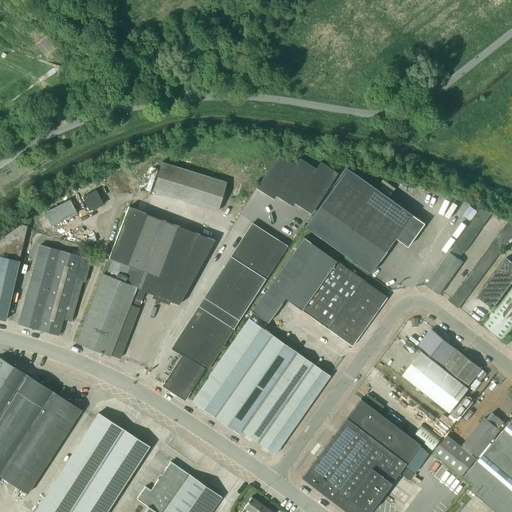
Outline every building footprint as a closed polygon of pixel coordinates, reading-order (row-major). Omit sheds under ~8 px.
[(278,154),(257,187),(274,198),(276,195),(293,206),(295,202),(311,213),(338,173),(320,161),(316,168),(299,158),(295,164),(278,154)] [(218,211),(226,182),(162,161),(152,191),(218,211)] [(347,168),(305,226),(370,273),(395,238),(407,247),(424,223),(412,215),(347,168)] [(102,204),(95,189),(81,196),(88,210),(102,204)] [(59,222),(77,213),(70,199),(45,212),(53,229),(60,225),(59,222)] [(103,274),(76,342),(110,355),(111,355),(120,358),(139,307),(130,304),(137,287),(180,303),(215,240),(128,206),(108,258),(112,260),(106,275),(103,274)] [(490,218),(493,214),(481,208),(479,211),(490,218)] [(490,218),(479,211),(476,215),(486,223),(490,218)] [(486,223),(476,215),(472,220),(483,228),(486,223)] [(483,228),(472,220),(469,225),(479,233),(483,228)] [(184,354),(164,385),(184,398),(204,367),(207,369),(288,245),(253,223),(172,347),(184,354)] [(0,238),(0,318),(6,320),(28,225),(21,224),(3,236),(0,238)] [(479,233),(469,225),(465,230),(476,238),(479,233)] [(502,230),(511,237),(511,236),(511,231),(505,226),(502,230)] [(476,238),(465,230),(462,235),(472,242),(476,238)] [(498,235),(508,242),(511,237),(502,230),(498,235)] [(94,235),(83,239),(86,245),(96,241),(94,235)] [(472,242),(462,235),(458,239),(469,247),(472,242)] [(495,239),(505,246),(508,242),(498,235),(495,239)] [(337,260),(304,237),(251,311),(268,323),(286,298),(300,309),(337,260)] [(469,247),(458,239),(455,244),(465,252),(469,247)] [(492,243),(501,251),(505,246),(495,239),(492,243)] [(488,248),(498,255),(501,251),(492,243),(488,248)] [(426,284),(427,284),(440,293),(463,261),(460,259),(465,252),(455,244),(426,284)] [(40,246),(18,324),(52,333),(58,335),(63,318),(71,320),(82,282),(84,282),(91,259),(40,246)] [(485,252),(495,259),(498,255),(488,248),(485,252)] [(482,257),(491,264),(495,259),(485,252),(482,257)] [(478,261),(488,268),(491,264),(482,257),(478,261)] [(493,308),(511,283),(511,261),(507,258),(478,297),(493,308)] [(300,309),(352,346),(387,297),(337,260),(300,309)] [(475,265),(485,273),(488,268),(478,261),(475,265)] [(472,270),(481,277),(485,273),(475,265),(472,270)] [(469,274),(478,281),(481,277),(472,270),(469,274)] [(465,279),(475,286),(478,281),(469,274),(465,279)] [(462,283),(472,290),(475,286),(465,279),(462,283)] [(459,287),(468,295),(472,290),(462,283),(459,287)] [(504,340),(511,329),(511,286),(483,324),(504,340)] [(455,292),(465,299),(468,295),(459,287),(455,292)] [(452,296),(462,303),(465,299),(455,292),(452,296)] [(452,296),(449,301),(458,308),(462,303),(452,296)] [(191,399),(239,433),(241,431),(275,454),(330,375),(248,318),(191,399)] [(456,348),(432,330),(420,346),(443,365),(456,348)] [(402,347),(412,354),(416,349),(406,342),(402,347)] [(482,369),(458,350),(445,366),(469,385),(482,369)] [(421,351),(403,375),(450,412),(468,389),(421,351)] [(0,476),(27,493),(81,410),(0,356),(0,476)] [(368,511),(420,444),(361,399),(301,477),(346,511),(368,511)] [(98,413),(33,511),(106,511),(149,446),(98,413)] [(441,419),(450,424),(453,419),(444,414),(441,419)] [(462,475),(464,477),(503,431),(500,429),(485,417),(463,445),(462,446),(447,435),(433,453),(462,475)] [(511,511),(511,420),(503,431),(464,477),(471,482),(468,486),(496,511),(511,511)] [(422,424),(413,436),(432,450),(442,438),(422,424)] [(210,511),(221,497),(188,474),(170,461),(158,479),(150,489),(145,486),(137,498),(156,511),(210,511)] [(247,511),(256,511),(262,505),(251,497),(244,507),(249,511),(247,511)]
